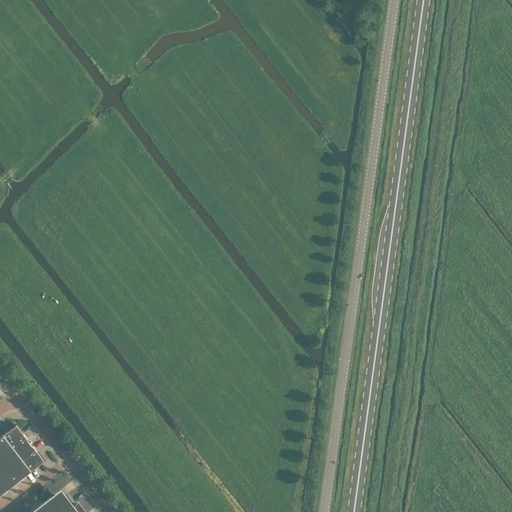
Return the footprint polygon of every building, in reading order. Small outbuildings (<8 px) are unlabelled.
[(16,419),(3,429),(17,447),(30,437),(16,419)] [(3,429),(0,431),(0,441),(9,454),(17,447),(3,429)] [(17,447),(31,465),(44,455),(30,437),(17,447)] [(0,460),(9,454),(0,441),(0,460)] [(9,454),(23,471),(31,465),(17,447),(9,454)] [(9,454),(0,460),(0,466),(11,481),(23,471),(9,454)] [(0,466),(0,489),(11,481),(0,466)] [(103,484),(108,480),(99,468),(94,472),(103,484)] [(73,470),(67,474),(71,481),(77,478),(73,470)] [(51,490),(42,497),(53,511),(83,511),(82,511),(86,508),(78,498),(75,501),(74,501),(67,492),(58,500),(51,490)] [(53,511),(42,497),(31,506),(35,511),(53,511)] [(94,499),(88,503),(91,508),(97,505),(94,499)]
